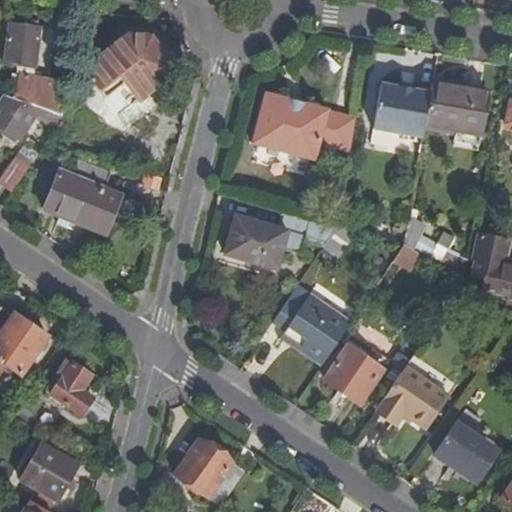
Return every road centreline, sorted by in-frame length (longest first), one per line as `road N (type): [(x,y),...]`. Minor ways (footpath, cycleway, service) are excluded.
road 1 (residential): [(234,43),(158,350)]
road 2 (residential): [(394,511),(158,350)]
road 3 (residential): [(281,3),(511,44)]
road 4 (residential): [(158,350),(0,245)]
road 5 (residential): [(158,350),(115,511)]
